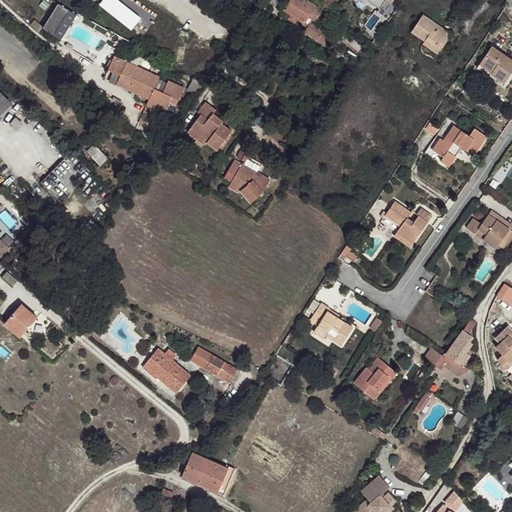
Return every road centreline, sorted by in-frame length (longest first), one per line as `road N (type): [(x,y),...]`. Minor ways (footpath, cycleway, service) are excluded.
road 1 (track): [(23,291),(181,425),(183,439),(172,452),(98,481),(69,511)]
road 2 (unclassified): [(511,263),(480,322),(490,411),(420,511)]
road 3 (unclassified): [(511,131),(398,297),(386,301),(342,274)]
road 4 (track): [(236,511),(123,467)]
